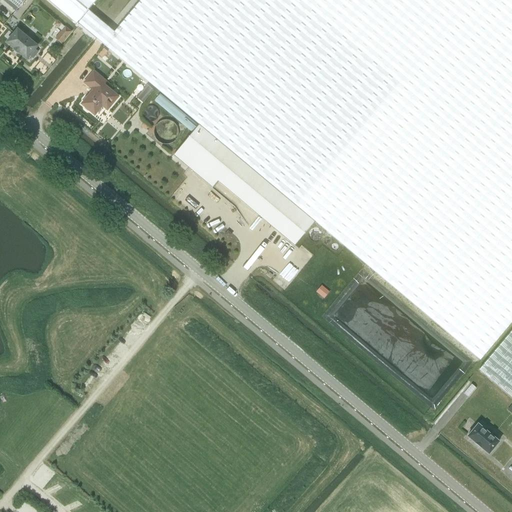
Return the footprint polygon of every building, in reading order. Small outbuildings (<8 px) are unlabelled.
[(6,0),(17,9),(24,0),(46,0),(75,24),(95,0),(6,0)] [(199,125),(314,222),(480,360),(484,355),(511,321),(511,0),(140,0),(103,45),(199,125)] [(55,38),(63,43),(72,30),(64,24),(55,38)] [(17,30),(6,43),(14,49),(13,50),(14,50),(15,50),(18,52),(17,53),(18,54),(18,53),(26,60),(37,47),(17,30)] [(107,109),(118,97),(103,84),(105,82),(94,72),(85,83),(93,90),(88,97),(86,97),(83,100),(84,102),(82,104),(84,106),(85,109),(88,111),(90,111),(94,115),(96,113),(98,112),(101,109),(101,107),(102,105),(107,109)] [(143,102),(154,90),(147,84),(136,95),(143,102)] [(173,155),(212,188),(218,181),(294,246),(314,222),(199,125),(173,155)] [(324,298),(330,291),(322,284),(316,291),(324,298)] [(511,398),(511,330),(479,370),(511,398)] [(477,424),(467,436),(488,454),(499,442),(486,431),(489,428),(482,423),(480,426),(477,424)] [(511,441),(506,437),(494,451),(506,461),(511,453),(511,441)] [(64,491),(71,495),(75,488),(69,484),(64,491)]
